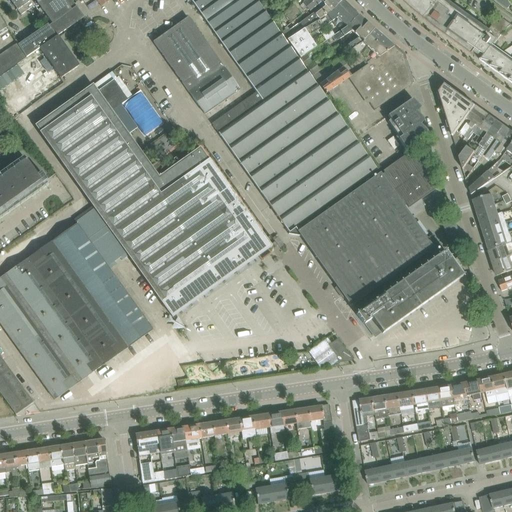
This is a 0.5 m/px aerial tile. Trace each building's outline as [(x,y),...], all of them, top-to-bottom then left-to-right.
[(9,0),(19,15),(34,5),(30,0),(9,0)] [(36,0),(52,22),(49,24),(48,23),(47,23),(57,37),(58,36),(82,18),(84,17),(81,13),(75,4),(71,0),(36,0)] [(91,12),(100,5),(97,0),(87,7),(91,12)] [(190,0),(203,18),(238,66),(242,72),(252,86),(256,92),(248,98),(212,124),(216,131),(229,149),(242,167),(255,185),(268,203),(272,209),(276,215),(286,229),(288,231),(289,233),(377,170),(364,152),(342,121),(282,36),(272,23),(271,21),(255,0),(190,0)] [(307,29),(322,19),(330,14),(342,0),(329,0),(324,5),(325,6),(311,16),(291,30),(285,34),(289,40),(307,29)] [(317,0),(307,8),(311,12),(322,3),(324,5),(329,0),(317,0)] [(348,28),(359,16),(358,15),(344,2),(342,0),(330,14),(322,19),(307,29),(311,35),(333,21),(337,27),(342,22),(348,28)] [(474,53),(481,58),(480,60),(485,64),(511,83),(511,62),(500,54),(498,53),(495,50),(493,49),(492,48),(497,40),(501,34),(505,29),(511,25),(503,19),(503,18),(503,17),(502,19),(498,23),(495,21),(489,30),(453,4),(447,0),(401,0),(411,9),(435,28),(473,56),(473,55),(472,54),(474,53)] [(284,13),(289,20),(300,12),(294,4),(284,13)] [(268,14),(273,20),(280,14),(275,8),(268,14)] [(303,15),(300,12),(289,20),(292,24),(303,15)] [(356,36),(368,24),(366,23),(365,22),(359,16),(348,28),(334,37),(336,41),(338,40),(339,41),(352,32),(355,35),(356,36)] [(188,18),(154,42),(164,57),(193,97),(205,114),(239,90),(230,77),(188,18)] [(17,43),(16,44),(26,59),(41,49),(57,37),(47,23),(17,44),(17,43)] [(363,41),(374,30),(368,24),(356,36),(360,39),(363,41)] [(282,30),(285,34),(291,30),(288,26),(282,30)] [(307,29),(289,40),(302,58),(307,55),(319,47),(311,35),(307,29)] [(382,37),(374,30),(363,41),(364,43),(352,52),(356,59),(350,63),(345,56),(321,72),(315,76),(327,94),(351,78),(353,77),(349,72),(364,62),(367,66),(394,47),(393,46),(382,37)] [(57,37),(41,49),(61,78),(70,72),(79,66),(71,54),(63,43),(59,37),(58,36),(57,37)] [(363,41),(360,39),(348,47),(352,52),(364,43),(363,41)] [(16,44),(0,54),(0,77),(26,59),(16,44)] [(396,49),(394,47),(367,66),(353,77),(351,78),(375,111),(403,91),(412,84),(405,62),(401,55),(396,49)] [(302,58),(308,67),(313,64),(307,55),(302,58)] [(314,63),(313,64),(308,67),(315,76),(321,72),(314,63)] [(54,113),(36,126),(54,151),(94,207),(129,257),(157,296),(166,309),(172,316),(199,297),(201,296),(264,251),(270,246),(260,232),(200,148),(158,178),(111,112),(128,100),(114,80),(97,92),(92,86),(73,100),(54,113)] [(439,93),(447,119),(452,136),(453,136),(457,131),(466,119),(467,119),(476,106),(463,97),(445,84),(439,93)] [(387,117),(388,117),(390,121),(399,133),(402,137),(398,139),(406,150),(427,135),(426,134),(425,135),(423,132),(425,130),(420,125),(422,122),(420,120),(422,118),(416,112),(419,110),(418,109),(417,110),(416,109),(415,108),(418,105),(416,103),(415,103),(412,99),(410,101),(387,117)] [(459,133),(464,137),(483,111),(476,106),(467,119),(468,120),(459,133)] [(474,133),(476,135),(490,116),(483,111),(464,137),(469,140),(474,133)] [(480,146),(497,121),(490,116),(476,135),(479,137),(475,142),(480,146)] [(494,139),(503,126),(497,121),(480,146),(475,152),(472,156),(479,161),(494,139)] [(486,157),(490,160),(493,156),(511,131),(503,126),(494,139),(497,141),(486,157)] [(456,147),(460,144),(457,131),(453,136),(452,136),(456,147)] [(509,149),(511,144),(511,132),(511,131),(493,156),(490,160),(493,162),(496,164),(500,160),(501,158),(509,149)] [(399,146),(396,141),(393,137),(388,141),(394,150),(399,146)] [(459,159),(468,147),(462,143),(460,144),(456,147),(459,159)] [(511,144),(509,149),(501,158),(511,165),(511,144)] [(463,170),(472,156),(475,152),(468,147),(459,159),(463,170)] [(383,172),(380,174),(401,204),(404,201),(408,207),(437,186),(411,149),(382,170),(383,172)] [(0,213),(42,183),(26,160),(10,171),(0,177),(0,213)] [(160,164),(158,162),(151,167),(154,172),(158,178),(162,175),(160,171),(164,167),(160,164)] [(469,188),(472,195),(476,192),(505,172),(495,164),(480,178),(477,181),(472,186),(469,188)] [(474,168),(467,177),(470,180),(477,170),(474,168)] [(289,234),(288,234),(294,235),(300,236),(301,236),(337,287),(339,290),(345,298),(351,306),(353,304),(356,308),(358,312),(443,252),(441,248),(438,244),(439,243),(436,240),(434,237),(433,235),(426,239),(424,236),(403,207),(401,204),(380,174),(377,170),(289,233),(289,234)] [(480,198),(473,200),(476,211),(495,204),(492,194),(484,197),(480,198)] [(495,204),(476,211),(479,220),(498,214),(495,204)] [(75,221),(77,224),(110,271),(117,266),(114,261),(121,257),(124,261),(129,257),(94,207),(89,211),(75,221)] [(498,214),(479,220),(479,221),(482,230),(506,223),(503,212),(498,214)] [(453,219),(451,220),(442,223),(447,238),(450,237),(453,236),(456,235),(458,234),(455,224),(453,219)] [(506,223),(482,230),(484,237),(485,240),(509,232),(506,223)] [(110,271),(77,224),(74,226),(71,228),(65,233),(44,248),(5,275),(0,278),(0,323),(4,330),(30,366),(54,400),(69,389),(93,372),(98,369),(123,351),(153,330),(148,323),(126,292),(113,274),(110,271)] [(509,232),(485,240),(488,248),(488,250),(489,250),(489,251),(511,242),(509,232)] [(265,239),(270,246),(273,244),(276,242),(273,238),(271,235),(268,237),(265,239)] [(279,237),(275,240),(282,248),(285,246),(279,237)] [(489,251),(493,263),(509,257),(508,253),(511,251),(511,242),(489,251)] [(264,251),(259,254),(263,259),(267,256),(271,253),(268,248),(264,251)] [(358,312),(356,314),(364,324),(367,322),(370,327),(373,333),(379,329),(382,334),(390,328),(463,276),(453,264),(449,257),(444,251),(443,252),(358,312)] [(511,263),(511,264),(509,257),(493,263),(497,276),(511,270),(511,263)] [(511,275),(498,281),(502,292),(511,287),(511,275)] [(339,290),(337,287),(335,288),(343,299),(345,298),(339,290)] [(327,338),(308,351),(320,369),(327,364),(330,367),(338,361),(339,363),(351,361),(350,355),(347,355),(347,354),(343,349),(342,348),(341,346),(336,340),(331,344),(329,340),(327,338)] [(21,410),(33,402),(5,363),(0,356),(0,393),(11,408),(15,414),(21,410)] [(509,393),(505,374),(492,377),(496,396),(509,393)] [(492,377),(480,380),(483,393),(486,392),(488,404),(498,402),(496,396),(492,377)] [(480,380),(465,383),(468,396),(473,395),(474,401),(481,399),(480,394),(483,393),(480,380)] [(458,384),(451,386),(455,405),(459,405),(458,402),(469,400),(468,396),(465,383),(458,384)] [(451,386),(439,388),(441,402),(442,408),(455,405),(451,386)] [(441,402),(439,388),(426,390),(429,410),(436,409),(435,403),(441,402)] [(426,390),(414,392),(416,406),(417,412),(429,410),(426,390)] [(416,406),(414,392),(399,394),(401,411),(413,409),(413,406),(416,406)] [(402,414),(401,411),(399,394),(385,396),(388,416),(402,414)] [(389,418),(388,416),(385,396),(372,398),(375,415),(376,420),(389,418)] [(375,415),(372,398),(360,400),(362,414),(363,414),(363,417),(362,417),(363,424),(367,424),(366,417),(375,415)] [(362,414),(360,400),(353,401),(358,435),(370,433),(368,425),(364,426),(363,424),(362,417),(363,417),(363,414),(362,414)] [(324,430),(333,428),(329,405),(321,406),(323,419),(322,419),(323,423),(324,430)] [(511,407),(511,405),(499,407),(499,408),(500,414),(508,413),(511,411),(511,407)] [(323,419),(321,406),(308,408),(310,421),(322,419),(323,419)] [(310,421),(308,408),(294,410),(296,423),(297,430),(311,429),(310,421)] [(492,410),(487,411),(487,414),(488,417),(500,414),(499,408),(492,410)] [(296,423),(294,410),(281,412),(283,425),(296,423)] [(283,425),(281,412),(268,414),(270,427),(271,434),(284,432),(283,425)] [(466,413),(457,415),(459,423),(467,421),(466,413)] [(270,427),(268,414),(252,417),(254,430),(270,427)] [(254,430),(252,417),(239,419),(242,436),(242,438),(255,436),(254,430)] [(242,436),(239,419),(226,421),(228,434),(228,438),(242,436)] [(228,434),(226,421),(212,423),(214,436),(228,434)] [(212,423),(199,425),(201,438),(214,436),(212,423)] [(199,425),(183,427),(186,444),(199,442),(199,438),(201,438),(199,425)] [(418,425),(404,428),(405,433),(419,431),(418,425)] [(183,427),(170,429),(173,447),(175,459),(188,457),(186,444),(183,427)] [(323,447),(335,445),(333,428),(324,430),(321,430),(323,447)] [(390,430),(391,436),(405,433),(404,428),(390,430)] [(173,447),(170,429),(157,431),(160,449),(159,449),(173,447)] [(157,431),(144,433),(146,450),(147,455),(160,453),(159,449),(160,449),(157,431)] [(372,433),(370,433),(371,440),(379,439),(378,434),(378,432),(372,433)] [(144,433),(135,434),(139,456),(147,455),(146,450),(144,433)] [(370,433),(358,435),(359,442),(371,440),(370,433)] [(99,459),(107,459),(104,439),(96,440),(98,454),(98,458),(99,459)] [(96,440),(84,442),(87,463),(92,463),(92,459),(98,458),(98,454),(96,440)] [(503,459),(511,457),(511,445),(511,440),(499,443),(500,445),(503,459)] [(84,442),(72,444),(75,466),(87,465),(87,463),(84,442)] [(370,444),(371,451),(378,450),(376,442),(370,444)] [(75,466),(72,444),(59,446),(62,459),(63,466),(64,466),(65,471),(76,470),(75,466)] [(380,457),(378,450),(371,451),(370,444),(361,446),(363,456),(372,455),(373,458),(380,457)] [(500,445),(488,448),(492,462),(503,459),(500,445)] [(59,446),(48,448),(50,461),(51,467),(63,466),(62,459),(59,446)] [(51,469),(51,467),(50,461),(48,448),(37,450),(40,470),(51,469)] [(300,451),(301,456),(315,454),(314,449),(314,448),(300,451)] [(472,448),(459,451),(462,464),(467,463),(467,464),(475,462),(472,448)] [(488,448),(477,451),(479,461),(480,465),(492,462),(488,448)] [(37,450),(25,451),(27,465),(28,472),(40,471),(40,470),(37,450)] [(25,451),(14,453),(17,466),(27,465),(25,451)] [(456,465),(462,464),(459,451),(445,454),(448,468),(456,466),(456,465)] [(287,452),(274,454),(275,461),(288,459),(287,454),(287,452)] [(14,453),(3,455),(6,473),(12,473),(12,477),(18,476),(17,466),(14,453)] [(445,454),(432,457),(435,470),(440,468),(440,469),(448,468),(445,454)] [(429,471),(435,470),(432,457),(419,460),(422,473),(429,472),(429,471)] [(88,469),(89,474),(109,471),(107,459),(99,459),(99,460),(95,461),(96,468),(88,469)] [(140,461),(139,461),(143,484),(155,482),(153,474),(151,459),(150,459),(151,464),(141,466),(140,461)] [(419,460),(405,463),(408,475),(414,474),(414,475),(422,473),(419,460)] [(405,463),(392,466),(395,479),(403,478),(403,477),(408,475),(405,463)] [(191,475),(190,470),(189,465),(182,466),(184,477),(191,475)] [(392,466),(379,469),(381,481),(387,480),(387,481),(395,479),(392,466)] [(376,482),(381,481),(379,469),(365,472),(368,485),(376,483),(376,482)] [(111,487),(109,471),(89,474),(90,482),(91,488),(111,487)] [(155,482),(164,480),(164,474),(163,472),(153,474),(155,482)] [(331,479),(325,480),(327,493),(343,490),(340,475),(330,476),(331,479)] [(312,495),(327,493),(325,480),(319,482),(319,479),(309,481),(312,495)] [(77,492),(79,490),(78,484),(68,486),(70,493),(77,492)] [(152,484),(143,486),(145,498),(151,497),(150,493),(154,492),(152,484)] [(276,489),(271,490),(273,502),(289,499),(286,484),(276,486),(276,489)] [(258,505),(273,502),(271,490),(265,491),(264,488),(255,490),(258,505)] [(13,492),(9,493),(9,496),(9,498),(20,497),(20,492),(19,489),(12,489),(13,492)] [(101,498),(112,497),(111,489),(101,490),(101,496),(101,498)] [(511,489),(502,492),(505,506),(511,503),(511,489)] [(491,495),(489,495),(490,495),(493,508),(505,506),(502,492),(491,495)] [(223,498),(217,499),(219,511),(235,509),(232,494),(222,496),(223,498)] [(495,511),(495,510),(493,510),(493,508),(490,495),(481,498),(484,511),(495,511)] [(102,507),(113,506),(112,497),(101,498),(102,507)] [(203,511),(214,511),(219,511),(217,499),(211,500),(210,498),(201,499),(203,511)] [(454,503),(442,506),(443,511),(464,511),(463,502),(454,504),(454,503)] [(163,508),(163,511),(179,511),(178,503),(168,505),(168,507),(163,508)]
